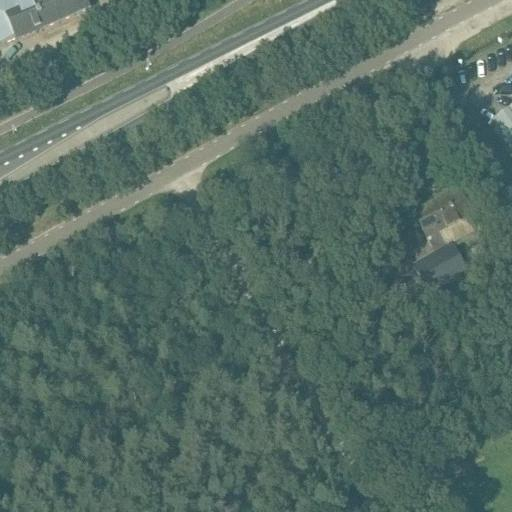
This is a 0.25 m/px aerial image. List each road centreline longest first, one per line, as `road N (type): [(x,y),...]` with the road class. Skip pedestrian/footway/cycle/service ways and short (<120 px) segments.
road 1 (unclassified): [(0,270),(493,0)]
road 2 (primary): [(0,201),(356,0)]
road 3 (track): [(176,171),(377,511)]
road 4 (primary): [(321,0),(0,159)]
